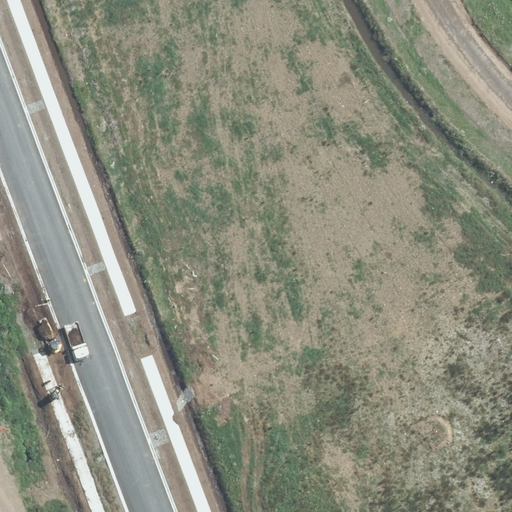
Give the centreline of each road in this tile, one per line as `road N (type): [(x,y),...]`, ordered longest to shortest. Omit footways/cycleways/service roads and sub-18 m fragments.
road 1 (unknown): [(146,511),(0,118)]
road 2 (unknown): [(425,0),(511,105)]
